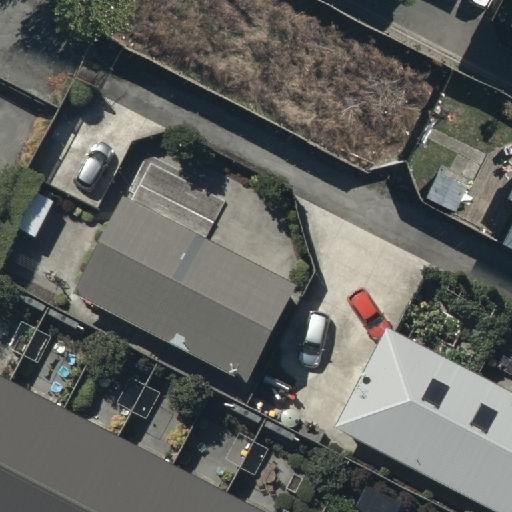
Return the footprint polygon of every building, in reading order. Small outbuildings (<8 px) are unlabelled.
[(467,180),(438,165),(426,189),(454,204),(467,180)] [(511,191),(511,213),(502,233),(511,238),(511,180),(507,190),(511,191)] [(53,201),(35,191),(16,223),(33,233),(53,201)] [(290,281),(122,195),(73,291),(241,377),(290,281)] [(511,511),(511,388),(386,325),(335,425),(508,511),(511,511)] [(260,511),(0,375),(0,511),(260,511)]
